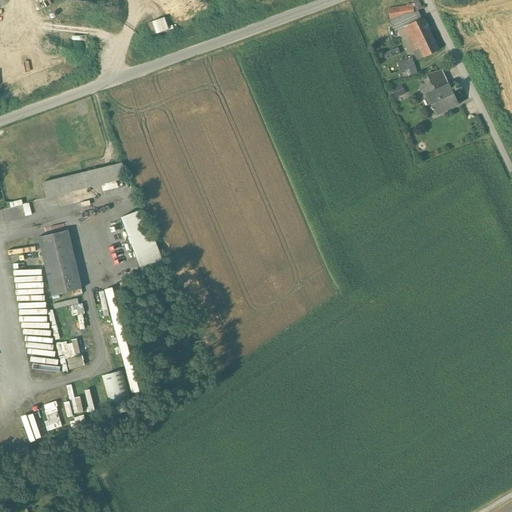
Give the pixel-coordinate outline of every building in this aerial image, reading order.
[(422,8),(418,0),(415,0),(413,1),(414,4),(388,9),(390,19),(392,28),(397,30),(408,54),(413,51),(417,59),(423,56),(424,57),(438,50),(423,18),(421,19),(418,11),(422,8)] [(148,22),(152,34),(167,29),(163,17),(148,22)] [(398,49),(385,54),(387,59),(400,53),(398,49)] [(412,57),(397,63),(400,73),(399,74),(400,79),(417,74),(412,57)] [(442,70),(426,74),(431,86),(433,85),(435,91),(449,85),(442,70)] [(404,93),(400,84),(391,87),(395,98),(404,93)] [(435,91),(426,95),(435,115),(457,104),(449,85),(435,91)] [(43,182),(47,197),(126,178),(122,163),(43,182)] [(28,203),(22,204),(25,216),(32,214),(28,203)] [(141,209),(121,217),(144,276),(164,268),(141,209)] [(68,230),(38,237),(52,296),(82,289),(68,230)] [(119,286),(105,289),(137,410),(151,406),(119,286)] [(79,298),(53,302),(54,307),(70,305),(72,315),(76,314),(79,329),(86,328),(81,302),(80,303),(79,298)] [(63,371),(84,366),(77,337),(69,339),(69,340),(56,342),(63,371)] [(123,370),(102,376),(112,414),(133,409),(123,370)] [(71,384),(66,385),(73,413),(85,411),(81,395),(74,397),(71,384)] [(48,429),(61,426),(55,401),(42,404),(48,429)]
